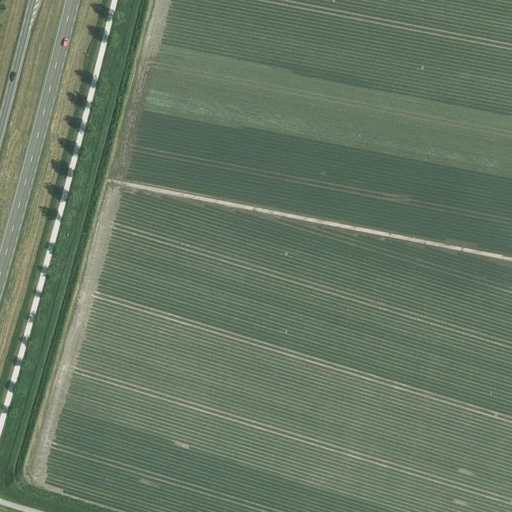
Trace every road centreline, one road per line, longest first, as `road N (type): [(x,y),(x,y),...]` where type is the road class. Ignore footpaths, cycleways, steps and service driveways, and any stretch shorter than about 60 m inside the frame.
road 1 (primary): [(0,286),(71,0)]
road 2 (primary): [(31,0),(0,122)]
